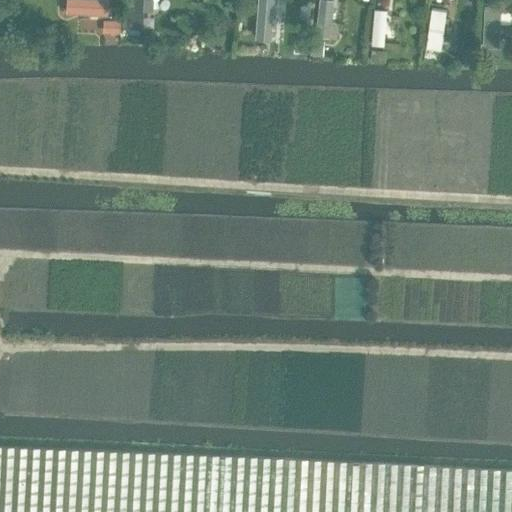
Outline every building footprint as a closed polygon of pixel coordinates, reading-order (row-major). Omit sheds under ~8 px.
[(68,0),(68,12),(108,14),(108,0),(68,0)] [(134,0),(134,8),(152,9),(152,0),(134,0)] [(319,0),(315,35),(329,36),(333,0),(319,0)] [(486,4),(483,46),(499,47),(502,5),(486,4)] [(375,8),(372,44),(384,45),(387,9),(375,8)] [(131,11),(130,29),(143,29),(144,11),(131,11)] [(104,18),(104,30),(119,31),(119,19),(104,18)] [(314,39),(313,52),(323,53),(324,40),(314,39)] [(372,48),(371,58),(385,60),(386,50),(372,48)] [(511,511),(511,468),(0,445),(0,511),(511,511)]
